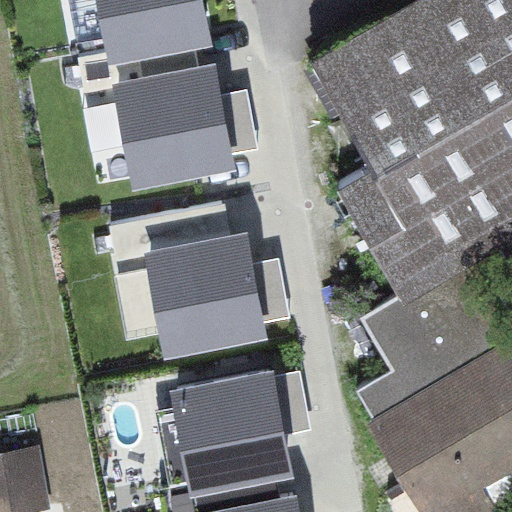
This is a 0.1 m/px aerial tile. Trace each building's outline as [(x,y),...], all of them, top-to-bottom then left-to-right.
[(106,0),(116,45),(78,53),(86,90),(120,83),(139,174),(232,155),(213,63),(198,66),(191,32),(207,29),(201,0),(106,0)] [(511,0),(431,0),(326,59),(381,158),(339,181),(401,292),(368,311),(400,367),(366,386),(435,511),(492,511),(511,501),(511,485),(505,473),(511,468),(511,328),(476,265),(511,245),(511,0)] [(221,199),(112,221),(119,256),(153,249),(172,341),(263,322),(244,230),(228,233),(221,199)] [(291,460),(272,366),(179,384),(198,478),(160,485),(165,511),(198,511),(200,511),(199,511),(296,511),(293,496),(277,499),(270,464),(291,460)] [(41,444),(0,450),(0,511),(38,511),(51,510),(41,444)]
